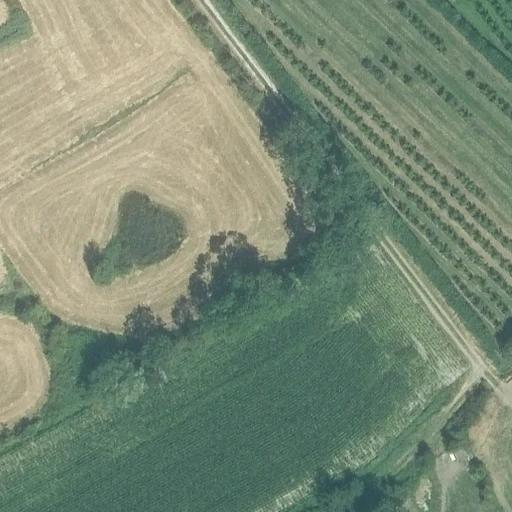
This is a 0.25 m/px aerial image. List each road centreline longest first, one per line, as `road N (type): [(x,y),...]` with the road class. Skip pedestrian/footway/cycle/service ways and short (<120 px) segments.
road 1 (track): [(486,371),(201,0)]
road 2 (track): [(486,371),(354,511)]
